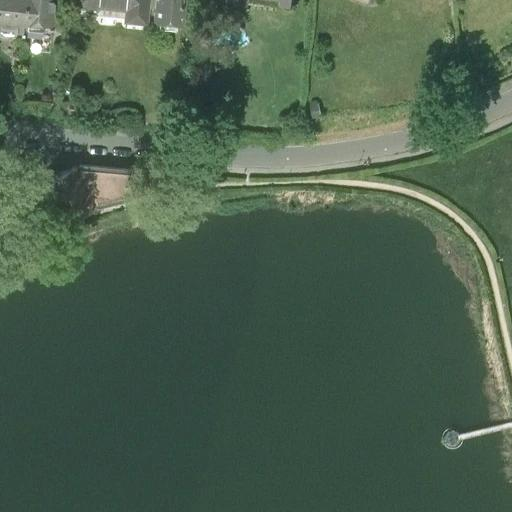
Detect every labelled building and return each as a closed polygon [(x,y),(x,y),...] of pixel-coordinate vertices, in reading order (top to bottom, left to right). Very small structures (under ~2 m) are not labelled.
[(0,0),(0,24),(21,27),(22,19),(51,22),(52,0),(0,0)] [(75,0),(75,5),(124,10),(123,21),(147,23),(148,7),(148,0),(75,0)] [(148,0),(148,7),(153,8),(152,20),(181,22),(183,0),(148,0)] [(25,187),(28,196),(46,189),(42,180),(44,179),(36,161),(13,159),(25,187)] [(89,191),(84,193),(73,166),(44,179),(42,180),(46,189),(60,222),(60,223),(96,207),(89,191)] [(53,225),(60,222),(46,189),(28,196),(25,187),(0,198),(0,230),(46,210),(53,225)] [(0,251),(12,245),(53,225),(46,210),(0,230),(0,251)]
